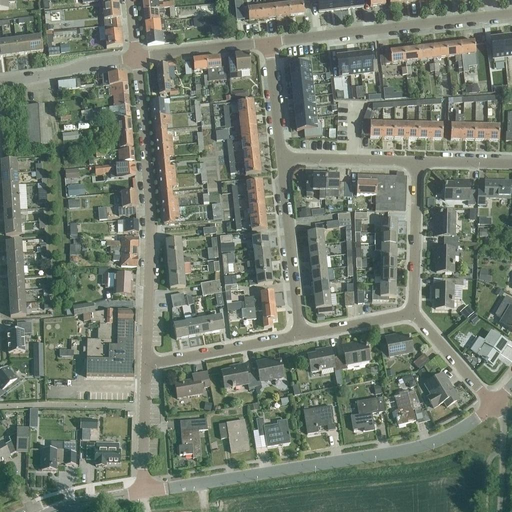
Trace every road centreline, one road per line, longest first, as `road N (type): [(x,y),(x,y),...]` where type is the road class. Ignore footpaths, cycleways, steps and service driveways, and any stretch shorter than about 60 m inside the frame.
road 1 (tertiary): [(142,492),(379,456),(434,442),(492,405)]
road 2 (residential): [(145,364),(150,218),(136,59)]
road 3 (residential): [(268,41),(511,15)]
road 4 (residential): [(299,334),(280,158)]
road 5 (residential): [(145,364),(299,334)]
road 6 (residential): [(412,312),(415,162)]
road 7 (residential): [(0,82),(136,59)]
road 8 (residential): [(280,158),(415,162)]
road 9 (residential): [(136,59),(268,41)]
road 10 (residential): [(142,492),(145,364)]
road 11 (residential): [(412,312),(492,405)]
